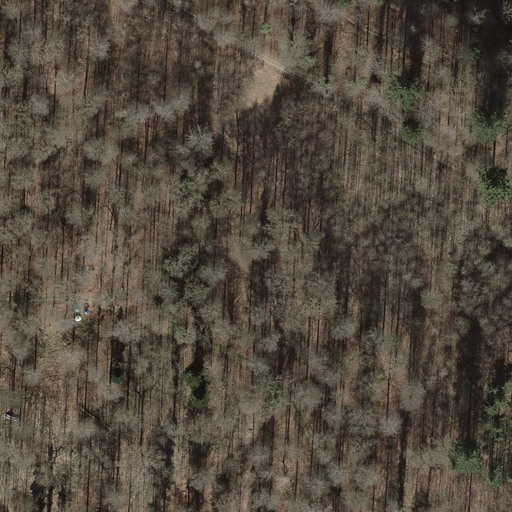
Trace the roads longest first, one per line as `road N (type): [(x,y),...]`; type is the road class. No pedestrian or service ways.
road 1 (track): [(0,300),(104,304),(192,335),(273,382),(324,448),(353,511)]
road 2 (track): [(511,198),(168,0)]
